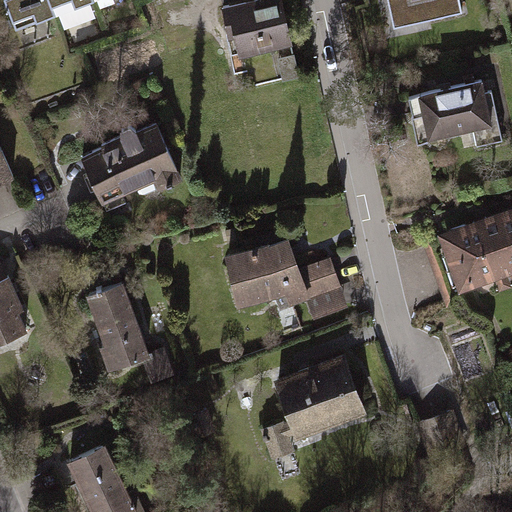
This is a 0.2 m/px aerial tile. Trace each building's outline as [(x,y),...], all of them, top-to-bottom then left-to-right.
[(3,0),(14,30),(54,15),(47,0),(3,0)] [(47,0),(54,15),(92,0),(47,0)] [(279,0),(220,0),(219,0),(226,32),(231,31),(236,51),(289,39),(279,0)] [(455,0),(385,0),(391,21),(457,6),(455,0)] [(492,78),(412,98),(423,143),(466,132),(471,152),(508,143),(492,78)] [(166,130),(85,161),(104,212),(186,181),(166,130)] [(0,152),(0,191),(20,183),(5,150),(0,152)] [(511,202),(432,229),(451,287),(511,267),(511,202)] [(297,232),(226,248),(240,312),(297,299),(303,325),(353,314),(343,270),(308,278),(297,232)] [(0,351),(34,337),(3,267),(0,268),(0,351)] [(126,284),(82,301),(111,373),(156,359),(126,284)] [(155,381),(178,373),(170,355),(148,363),(155,381)] [(369,417),(347,358),(276,384),(298,443),(369,417)] [(460,435),(449,405),(412,419),(424,452),(460,435)] [(145,511),(111,446),(63,471),(84,511),(145,511)]
